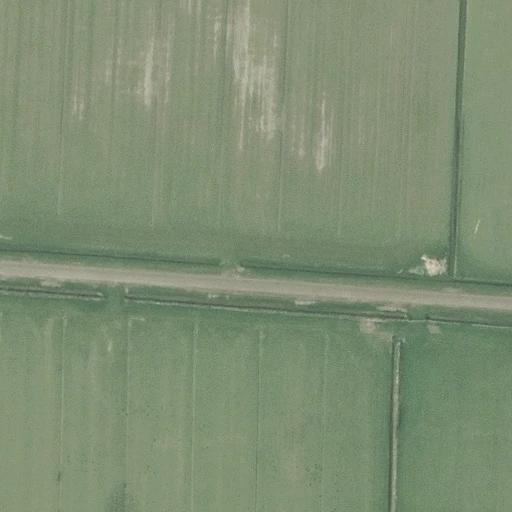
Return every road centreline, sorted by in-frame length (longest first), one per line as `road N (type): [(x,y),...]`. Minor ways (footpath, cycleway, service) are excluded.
road 1 (unclassified): [(511,295),(0,258)]
road 2 (track): [(415,288),(414,511)]
